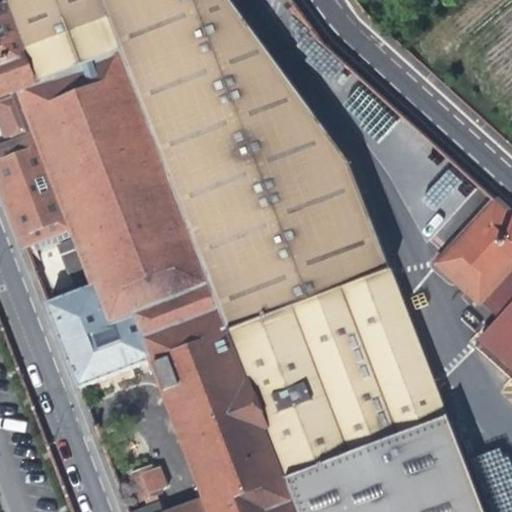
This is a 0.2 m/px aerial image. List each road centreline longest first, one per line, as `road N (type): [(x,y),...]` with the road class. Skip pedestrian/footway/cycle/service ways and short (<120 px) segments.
road 1 (tertiary): [(97,511),(0,260)]
road 2 (residential): [(326,0),(511,177)]
